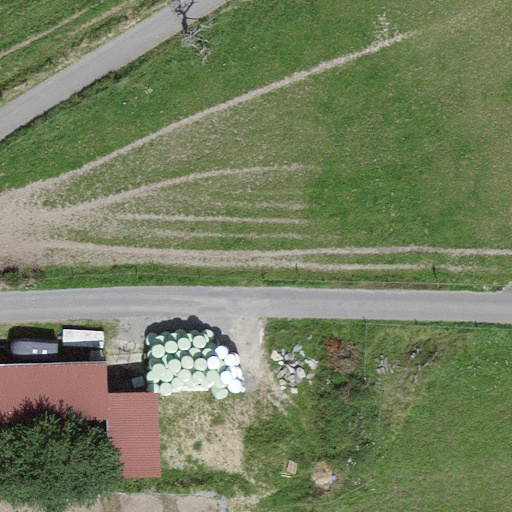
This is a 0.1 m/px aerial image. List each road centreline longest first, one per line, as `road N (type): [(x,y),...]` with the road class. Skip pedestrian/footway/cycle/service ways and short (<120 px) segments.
road 1 (unclassified): [(511,301),(178,289),(0,304)]
road 2 (unclassified): [(175,0),(0,109)]
